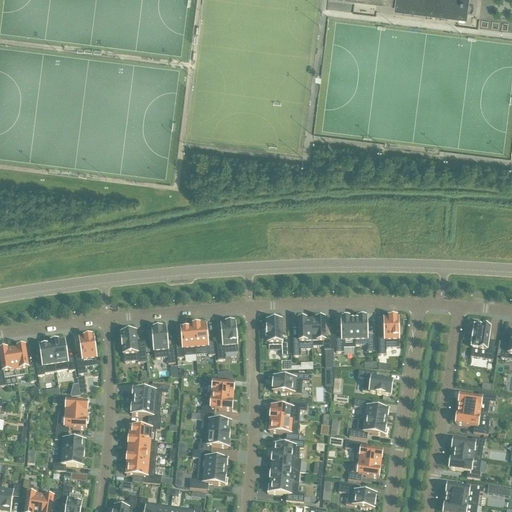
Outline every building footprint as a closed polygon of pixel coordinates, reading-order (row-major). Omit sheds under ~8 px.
[(344,0),(376,4),(397,7),(397,5),(431,9),(431,11),(460,15),(461,4),(462,4),(462,0),(344,0)] [(355,347),(366,346),(367,353),(374,353),(373,338),(367,338),(366,321),(365,321),(365,320),(359,321),(354,321),(355,347)] [(267,324),(267,331),(265,331),(265,338),(268,338),(268,352),(281,352),(281,358),(288,358),(288,340),(281,341),(281,324),(279,324),(279,323),(278,321),(269,322),(269,324),(267,324)] [(355,349),(355,347),(354,321),(349,321),(342,321),(342,322),(341,322),(342,339),(335,339),(336,354),(343,354),(343,350),(355,349)] [(398,326),(398,321),(396,321),(389,321),(384,321),(385,338),(378,339),(379,356),(386,356),(386,349),(399,349),(398,336),(400,334),(400,328),(398,326)] [(312,348),(311,323),(305,323),(305,322),(298,323),(299,340),(293,340),(293,358),(300,358),(300,351),(303,351),(312,351),(312,348)] [(317,322),(311,323),(312,348),(324,348),(324,352),(325,352),(331,352),(331,339),(324,339),(324,322),(317,322)] [(216,345),(218,362),(225,362),(224,355),(237,354),(236,341),(238,339),(237,333),(235,332),(235,326),(233,326),(226,327),(221,327),(223,344),(216,345)] [(196,357),(193,328),(193,329),(181,330),(182,347),(176,347),(177,360),(184,359),(184,358),(196,357)] [(199,328),(193,328),(196,357),(208,356),(208,357),(215,357),(214,344),(207,345),(206,328),(199,328)] [(482,330),(475,329),(474,336),(471,336),(470,343),(473,343),(470,359),(485,361),(492,362),(494,347),(487,346),(489,331),(489,329),(483,328),(482,330)] [(155,360),(168,359),(167,348),(166,331),(161,332),(161,331),(154,332),(152,332),(153,338),(151,340),(152,346),(154,348),(155,360)] [(124,364),(137,363),(138,363),(136,345),(135,335),(134,335),(133,335),(133,333),(124,334),(124,336),(123,336),(122,336),(122,343),(122,350),(123,350),(124,364)] [(511,361),(511,334),(511,335),(511,338),(504,337),(500,360),(511,361)] [(80,346),(82,358),(84,369),(97,367),(95,354),(97,352),(96,346),(94,345),(93,339),(91,340),(91,339),(84,340),(84,341),(79,341),(80,346)] [(51,345),(52,346),(56,373),(68,372),(69,372),(67,361),(64,344),(58,345),(58,344),(51,345)] [(138,363),(137,363),(137,364),(147,364),(145,345),(136,345),(138,363)] [(40,348),(42,364),(44,375),(56,373),(52,346),(40,348)] [(18,351),(12,352),(16,380),(28,378),(29,378),(27,367),(24,349),(18,351)] [(0,355),(2,366),(2,371),(4,381),(16,380),(12,352),(7,353),(6,352),(0,353),(0,355)] [(331,352),(325,352),(325,371),(334,370),(334,364),(333,352),(331,352)] [(84,369),(82,358),(76,359),(78,376),(85,375),(84,369)] [(73,360),(67,361),(69,372),(68,372),(68,373),(75,372),(73,360)] [(380,363),(379,370),(391,372),(392,365),(380,363)] [(44,375),(42,364),(36,365),(38,378),(45,377),(44,375)] [(33,366),(27,367),(29,378),(28,378),(29,384),(36,383),(33,366)] [(359,372),(358,379),(364,380),(362,393),(376,395),(376,396),(383,397),(384,396),(390,397),(390,396),(391,396),(392,385),(392,384),(375,381),(376,375),(359,372)] [(279,394),(280,396),(286,397),(288,395),(301,396),(302,383),(309,384),(309,376),(292,375),(291,381),(274,380),(274,385),(273,385),(273,392),(273,393),(279,394)] [(84,378),(79,379),(79,380),(77,380),(78,385),(80,397),(87,396),(84,378)] [(204,398),(207,398),(232,400),(233,394),(234,387),(217,386),(217,379),(205,378),(204,385),(205,385),(204,398)] [(133,399),(133,404),(161,407),(162,395),(168,395),(169,388),(151,387),(151,393),(134,392),(134,393),(133,393),(133,399)] [(460,407),(459,412),(487,416),(489,403),(495,404),(496,397),(479,395),(478,401),(460,399),(458,399),(457,405),(459,406),(459,407),(460,407)] [(53,406),(62,406),(62,404),(70,405),(71,399),(53,397),(53,406)] [(349,399),(334,397),(333,403),(348,405),(349,399)] [(207,398),(206,410),(202,409),(201,416),(214,417),(214,411),(232,412),(232,405),(232,400),(207,398)] [(358,421),(386,425),(387,420),(388,414),(388,412),(371,410),(372,404),(354,401),(353,408),(360,409),(358,421)] [(61,412),(61,416),(61,417),(86,419),(87,413),(88,406),(70,405),(62,404),(62,406),(61,412)] [(161,407),(133,404),(132,409),(131,416),(132,416),(132,417),(148,418),(148,425),(160,426),(161,419),(160,419),(161,407)] [(270,422),(271,422),(298,424),(300,412),(306,413),(307,406),(289,404),(289,411),(272,409),(271,416),(270,422)] [(487,416),(459,412),(458,418),(457,418),(455,419),(455,424),(456,426),(474,428),(473,435),(488,437),(489,430),(488,430),(490,416),(487,416)] [(58,426),(57,429),(68,430),(86,431),(86,424),(88,424),(89,419),(86,419),(61,417),(61,416),(58,416),(58,426)] [(202,423),(201,435),(229,437),(230,437),(229,437),(230,425),(213,423),(214,417),(201,416),(201,422),(202,423)] [(385,430),(386,425),(358,421),(356,433),(350,432),(349,439),(366,441),(367,435),(384,437),(384,436),(385,436),(387,436),(388,431),(386,430),(385,430)] [(271,422),(270,422),(269,434),(286,436),(286,442),(291,443),(298,443),(299,436),(297,436),(298,424),(271,422)] [(160,426),(148,425),(147,431),(130,429),(129,441),(129,442),(155,444),(156,432),(160,432),(160,426)] [(328,438),(329,428),(321,428),(320,437),(328,438)] [(229,437),(201,435),(200,447),(199,447),(198,453),(210,454),(211,448),(228,450),(229,443),(229,437)] [(343,441),(330,439),(329,447),(342,448),(343,441)] [(453,452),(452,457),(481,461),(483,449),(484,449),(485,442),(472,440),(471,446),(454,444),(452,444),(451,450),(453,451),(453,452)] [(59,442),(58,454),(84,456),(85,444),(81,443),(67,442),(59,442)] [(128,453),(156,456),(157,444),(155,444),(129,442),(128,448),(129,448),(128,453)] [(274,447),(273,459),(273,460),(298,462),(299,450),(303,451),(304,444),(298,443),(291,443),(291,449),(274,447)] [(352,463),(380,467),(381,462),(382,455),(365,452),(366,446),(346,443),(345,450),(354,451),(352,463)] [(177,458),(185,459),(186,445),(178,445),(177,458)] [(324,454),(324,447),(317,446),(316,453),(324,454)] [(155,467),(156,456),(128,453),(128,459),(127,459),(127,465),(155,467)] [(198,453),(193,453),(192,460),(199,460),(198,472),(226,475),(226,470),(227,470),(227,463),(227,462),(210,461),(210,454),(198,453)] [(57,465),(57,466),(57,467),(66,467),(83,469),(83,462),(84,462),(84,456),(58,454),(57,465)] [(481,461),(452,457),(451,463),(449,464),(448,469),(450,471),(467,473),(466,480),(479,482),(480,475),(479,475),(481,461)] [(272,466),(272,471),(300,474),(301,462),(298,462),(273,460),(273,459),(272,459),(272,464),(272,466)] [(379,473),(380,467),(352,463),(350,475),(349,475),(348,482),(360,484),(361,477),(378,480),(379,473)] [(155,467),(127,465),(126,477),(133,478),(143,479),(142,485),(160,487),(161,478),(154,477),(155,467)] [(300,474),(272,471),(271,477),(270,483),(271,483),(299,485),(300,474)] [(225,480),(226,475),(198,472),(197,482),(190,482),(189,490),(207,492),(208,486),(225,487),(225,486),(227,486),(228,480),(226,480),(225,480)] [(172,479),(161,478),(160,487),(171,488),(172,479)] [(21,500),(27,501),(29,490),(30,490),(31,483),(24,483),(21,500)] [(298,495),(299,485),(271,483),(270,486),(268,486),(267,495),(286,497),(286,503),(303,505),(304,499),(304,496),(298,495)] [(131,492),(132,485),(120,484),(119,491),(131,492)] [(373,511),(374,509),(375,502),(376,497),(359,495),(360,488),(340,485),(338,494),(347,496),(346,507),(358,508),(360,511),(366,511),(368,510),(373,511)] [(447,497),(446,502),(477,507),(479,494),(483,494),(484,487),(466,485),(465,491),(448,489),(446,489),(445,495),(447,496),(447,497)] [(14,486),(13,492),(12,498),(19,499),(21,487),(14,486)] [(61,505),(67,506),(69,495),(71,496),(72,490),(63,488),(61,505)] [(1,490),(0,500),(0,511),(10,511),(12,498),(13,492),(1,490)] [(38,511),(41,494),(42,494),(42,492),(30,490),(29,490),(27,501),(25,511),(38,511)] [(54,492),(53,496),(54,496),(52,504),(59,505),(61,493),(54,492)] [(41,494),(38,511),(51,511),(52,504),(54,496),(53,496),(44,494),(42,494),(41,494)] [(69,495),(67,506),(66,511),(81,511),(81,510),(83,497),(71,496),(69,495)] [(134,511),(137,499),(130,498),(129,504),(116,502),(114,511),(134,511)] [(158,511),(159,507),(147,505),(148,501),(141,500),(139,511),(158,511)] [(476,511),(477,507),(446,502),(445,508),(443,509),(442,511),(476,511)]
